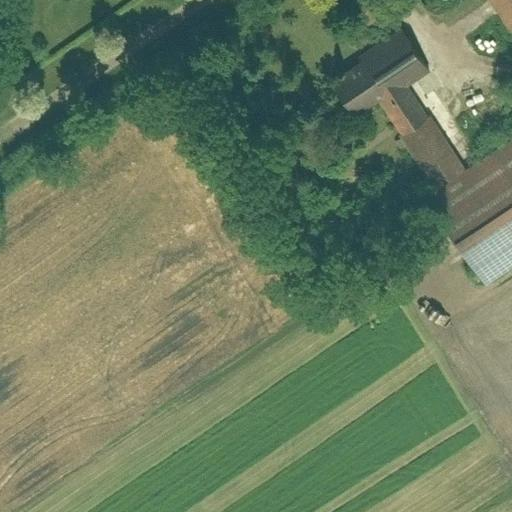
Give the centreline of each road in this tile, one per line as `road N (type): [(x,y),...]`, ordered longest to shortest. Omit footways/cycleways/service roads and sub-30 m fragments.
road 1 (residential): [(0,146),(216,0)]
road 2 (unknown): [(407,0),(479,105)]
